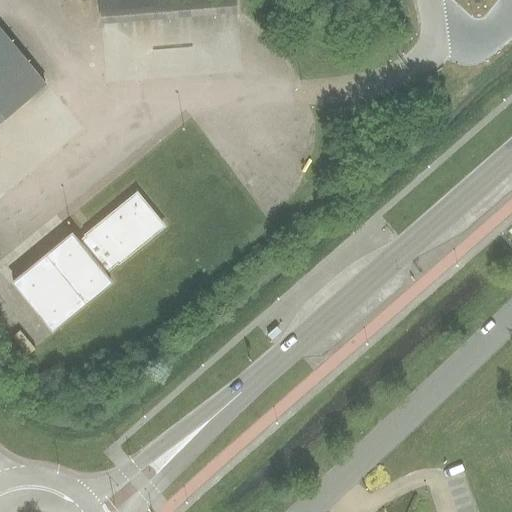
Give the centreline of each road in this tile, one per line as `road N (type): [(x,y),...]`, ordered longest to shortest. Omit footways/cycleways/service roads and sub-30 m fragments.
road 1 (tertiary): [(511,156),(240,393)]
road 2 (unclassified): [(303,511),(511,324)]
road 3 (tertiary): [(240,393),(86,501)]
road 4 (tertiary): [(135,511),(240,393)]
